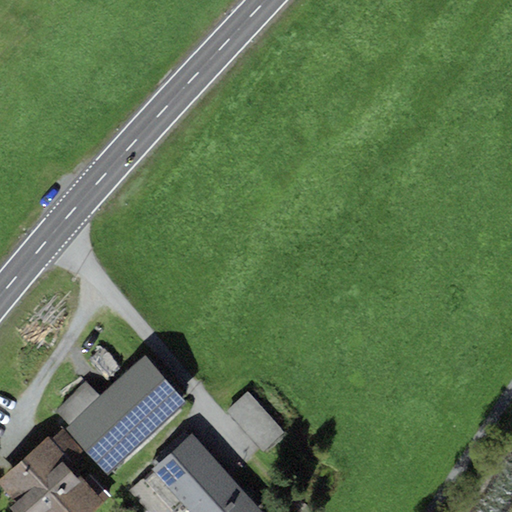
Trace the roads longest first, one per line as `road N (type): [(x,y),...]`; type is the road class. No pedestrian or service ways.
road 1 (secondary): [(265,0),(0,298)]
road 2 (track): [(511,398),(436,511)]
